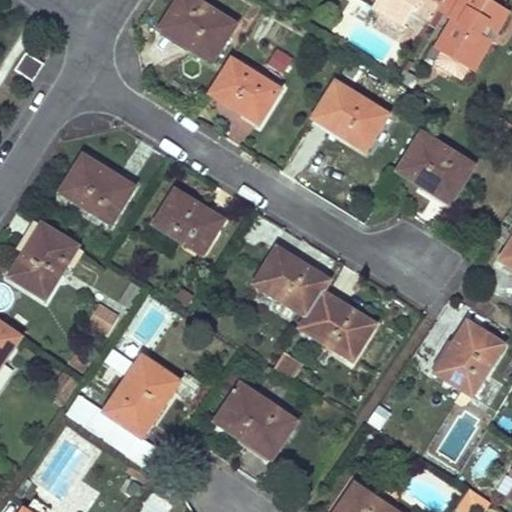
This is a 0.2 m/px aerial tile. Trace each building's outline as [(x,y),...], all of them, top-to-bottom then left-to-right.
[(188,0),(178,0),(157,34),(210,67),(235,28),(188,0)] [(408,18),(411,13),(429,24),(435,13),(442,0),(354,0),(402,28),(408,18)] [(442,0),(435,13),(448,20),(459,0),(442,0)] [(451,22),(435,51),(466,69),(484,41),(478,37),(482,30),(489,33),(494,36),(507,14),(481,0),(459,0),(448,20),(451,22)] [(408,18),(402,28),(411,34),(418,23),(408,18)] [(411,34),(402,28),(394,42),(403,47),(411,34)] [(482,30),(478,37),(484,41),(489,33),(482,30)] [(484,41),(466,69),(471,73),(490,44),(484,41)] [(275,51),(266,64),(282,75),(291,62),(275,51)] [(41,65),(25,54),(14,72),(30,82),(41,65)] [(229,62),(206,98),(256,128),(278,92),(229,62)] [(333,84),(310,118),(364,152),(386,117),(333,84)] [(499,141),(507,127),(497,121),(488,135),(499,141)] [(419,135),(395,173),(447,207),(473,168),(419,135)] [(83,160),(60,196),(110,227),(133,191),(83,160)] [(174,193),(152,228),(201,258),(222,223),(174,193)] [(40,228),(7,279),(44,302),(77,250),(40,228)] [(511,242),(499,263),(511,271),(511,242)] [(275,252),(252,287),(306,321),(321,294),(328,285),(275,252)] [(306,321),(299,332),(352,365),(374,328),(321,294),(306,321)] [(111,332),(121,314),(99,301),(89,319),(111,332)] [(139,321),(134,331),(155,342),(160,331),(139,321)] [(465,323),(433,375),(469,398),(481,379),(503,346),(465,323)] [(0,368),(19,341),(0,327),(0,368)] [(283,355),(273,372),(286,380),(297,364),(283,355)] [(140,359),(103,415),(139,440),(177,384),(140,359)] [(84,370),(72,362),(66,371),(78,379),(84,370)] [(297,364),(286,380),(293,384),(304,368),(297,364)] [(66,400),(78,381),(66,373),(53,391),(66,400)] [(481,379),(469,398),(482,406),(494,387),(481,379)] [(238,387),(214,422),(269,460),(294,424),(238,387)] [(387,511),(353,488),(336,511),(387,511)] [(468,491),(461,501),(473,508),(478,511),(485,511),(490,506),(468,491)] [(461,501),(453,511),(470,511),(473,508),(461,501)]
